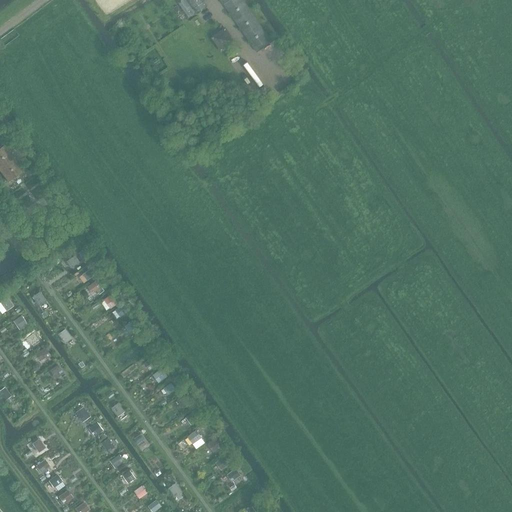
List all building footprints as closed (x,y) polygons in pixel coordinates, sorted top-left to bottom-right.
[(204,1),(203,0),(181,0),(181,1),(185,6),(189,3),(196,14),(208,6),(204,1)] [(259,23),(242,0),(220,0),(245,34),(253,46),(258,53),(272,44),(266,36),(267,36),(259,24),(259,23)] [(153,58),(148,60),(154,69),(158,66),(157,64),(160,62),(156,58),(154,59),(153,58)] [(16,149),(16,148),(10,141),(0,149),(0,170),(8,182),(24,170),(11,152),(16,149)] [(71,267),(80,261),(75,254),(66,261),(71,267)] [(92,267),(83,274),(89,280),(97,274),(92,267)] [(93,294),(103,287),(97,281),(88,287),(93,294)] [(32,296),(39,306),(46,301),(40,291),(32,296)] [(112,308),(120,302),(114,293),(106,299),(112,308)] [(2,304),(7,312),(14,307),(9,300),(2,304)] [(123,305),(115,310),(121,318),(128,313),(123,305)] [(13,321),(19,330),(27,324),(21,315),(13,321)] [(139,329),(133,321),(125,326),(131,334),(139,329)] [(72,338),(66,329),(58,335),(65,343),(72,338)] [(27,339),(33,348),(41,342),(34,333),(27,339)] [(51,356),(45,348),(36,354),(41,360),(45,358),(46,360),(51,356)] [(154,357),(145,363),(150,370),(158,364),(154,357)] [(64,374),(58,365),(51,370),(57,379),(64,374)] [(159,382),(168,376),(163,369),(154,375),(159,382)] [(169,395),(173,392),(177,390),(171,383),(164,389),(169,395)] [(12,396),(9,392),(5,387),(0,390),(0,396),(4,402),(12,396)] [(184,397),(177,402),(183,409),(189,405),(184,397)] [(112,408),(118,417),(125,412),(119,403),(112,408)] [(84,422),(91,417),(85,408),(77,414),(84,422)] [(193,413),(186,418),(191,424),(197,419),(193,413)] [(95,437),(104,430),(98,422),(89,429),(95,437)] [(193,444),(202,438),(197,430),(188,437),(193,444)] [(145,440),(141,434),(134,438),(138,445),(145,440)] [(38,453),(48,446),(42,437),(32,444),(38,453)] [(102,444),(108,452),(116,447),(109,438),(102,444)] [(213,453),(220,448),(214,439),(207,444),(213,453)] [(113,460),(119,467),(126,462),(121,454),(113,460)] [(47,468),(56,462),(51,456),(42,462),(47,468)] [(221,470),(231,464),(225,456),(216,463),(221,470)] [(230,475),(235,481),(242,476),(237,469),(230,475)] [(129,484),(136,479),(130,471),(123,476),(129,484)] [(54,488),(63,482),(57,474),(48,481),(54,488)] [(183,492),(177,483),(169,488),(176,497),(183,492)] [(141,498),(148,493),(143,486),(136,491),(141,498)] [(68,490),(59,497),(64,504),(73,498),(68,490)] [(152,511),(155,511),(163,507),(158,500),(149,507),(152,511)] [(84,502),(75,508),(77,511),(86,511),(90,510),(84,502)]
